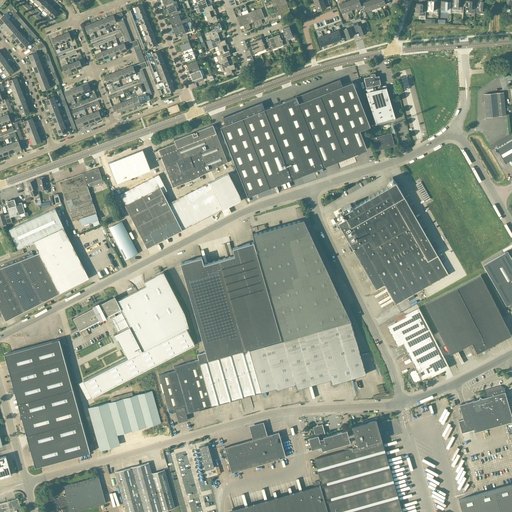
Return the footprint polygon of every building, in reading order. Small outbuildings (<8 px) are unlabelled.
[(37,11),(40,7),(43,10),(49,4),(44,0),(39,6),(35,10),(37,11)] [(175,5),(173,0),(161,0),(165,8),(175,5)] [(200,13),(204,11),(203,8),(208,6),(207,4),(212,2),(211,0),(210,0),(197,5),(200,13)] [(351,10),(356,8),(353,0),(350,0),(348,1),(351,10)] [(353,0),(356,8),(361,6),(358,0),(353,0)] [(366,12),(371,10),(367,0),(366,0),(366,2),(363,3),(366,12)] [(367,0),(371,10),(376,8),(372,0),(370,0),(369,0),(367,0)] [(372,0),(376,8),(381,7),(378,0),(372,0)] [(431,2),(427,2),(427,12),(433,12),(433,9),(437,9),(437,1),(431,0),(431,2)] [(461,0),(451,0),(451,9),(461,10),(461,0)] [(342,13),(347,12),(343,1),(341,2),(342,3),(338,4),(342,13)] [(347,12),(351,10),(348,1),(345,2),(345,1),(343,1),(347,12)] [(450,13),(451,3),(447,3),(447,1),(441,1),(441,10),(444,10),(444,13),(450,13)] [(475,1),(466,1),(465,10),(469,10),(468,13),(475,13),(475,1)] [(476,13),(482,14),(486,14),(486,2),(476,1),(476,13)] [(274,11),(275,14),(289,9),(286,3),(277,6),(278,10),(274,11)] [(325,5),(326,4),(326,3),(315,7),(317,12),(326,8),(325,5)] [(416,3),(416,12),(419,12),(419,15),(425,16),(426,6),(422,6),(422,4),(416,3)] [(43,10),(48,14),(53,9),(49,4),(43,10)] [(135,7),(137,13),(144,10),(142,4),(135,7)] [(179,14),(182,13),(180,10),(177,11),(175,5),(165,8),(169,18),(179,14)] [(204,11),(206,15),(216,12),(214,9),(212,5),(208,6),(203,8),(204,11)] [(261,8),(254,11),(260,24),(262,23),(261,19),(264,18),(261,8)] [(58,13),(53,9),(48,14),(52,19),(58,13)] [(291,15),(289,9),(275,14),(276,16),(280,15),(281,19),(291,15)] [(146,16),(144,10),(137,13),(139,19),(146,16)] [(257,25),(260,24),(254,11),(248,13),(252,22),(255,21),(257,25)] [(217,15),(216,12),(206,15),(209,23),(217,20),(216,15),(217,15)] [(249,24),(252,22),(248,13),(242,15),(247,29),(250,28),(249,24)] [(186,19),(181,21),(179,14),(169,18),(172,28),(182,24),(187,22),(186,19)] [(0,18),(0,23),(2,25),(8,20),(4,15),(0,18)] [(113,15),(108,17),(110,25),(116,23),(113,15)] [(245,30),(247,29),(242,15),(236,17),(240,27),(243,26),(245,30)] [(149,22),(146,16),(139,19),(141,24),(149,22)] [(105,27),(110,25),(108,17),(102,19),(105,27)] [(102,19),(96,22),(99,29),(105,27),(102,19)] [(2,25),(6,30),(12,24),(8,20),(2,25)] [(93,31),(99,29),(96,22),(91,24),(93,31)] [(151,27),(149,22),(141,24),(143,30),(151,27)] [(353,23),(356,32),(359,31),(360,35),(366,33),(363,24),(359,26),(357,22),(353,23)] [(210,26),(211,31),(213,34),(221,31),(222,31),(220,23),(210,26)] [(6,30),(10,35),(17,29),(12,24),(6,30)] [(88,34),(93,31),(91,24),(85,26),(88,34)] [(186,34),(182,24),(172,28),(176,37),(186,34)] [(293,27),(290,28),(289,26),(283,29),(285,33),(282,34),(284,40),(285,41),(288,40),(287,39),(293,37),(292,34),(295,33),(293,27)] [(353,26),(344,30),(347,38),(353,36),(352,34),(355,33),(353,26)] [(153,33),(151,27),(143,30),(145,36),(153,33)] [(10,35),(14,39),(21,34),(17,29),(10,35)] [(338,30),(333,32),(336,41),(342,39),(338,30)] [(207,32),(210,40),(224,34),(223,32),(221,33),(221,31),(213,34),(211,31),(207,32)] [(69,32),(63,34),(66,42),(72,40),(69,32)] [(331,43),(336,41),(333,32),(328,34),(331,43)] [(155,39),(153,33),(145,36),(148,41),(155,39)] [(14,39),(18,44),(25,39),(21,34),(14,39)] [(60,44),(66,42),(63,34),(57,37),(60,44)] [(213,48),(217,46),(216,43),(220,41),(220,39),(225,37),(224,34),(210,40),(213,48)] [(331,43),(328,34),(323,36),(326,44),(331,43)] [(286,45),(285,41),(284,40),(281,41),(279,35),(274,37),(277,47),(283,45),(283,46),(286,45)] [(326,44),(323,36),(318,38),(321,46),(326,44)] [(54,46),(60,44),(57,37),(51,39),(54,46)] [(192,51),(189,41),(187,37),(186,38),(181,39),(183,43),(179,45),(183,55),(192,51)] [(272,49),(277,47),(274,37),(268,39),(270,45),(267,46),(269,49),(269,52),(272,50),(272,49)] [(266,50),(269,49),(267,46),(266,42),(264,43),(262,38),(256,40),(260,51),(265,49),(266,50)] [(29,43),(25,39),(18,44),(23,49),(29,43)] [(157,45),(155,39),(148,41),(150,47),(157,45)] [(225,40),(220,41),(216,43),(217,46),(219,50),(228,47),(227,44),(226,44),(225,40)] [(256,40),(250,43),(252,48),(249,48),(252,55),(255,54),(254,53),(260,51),(256,40)] [(33,53),(28,55),(31,61),(39,58),(36,50),(45,47),(42,42),(31,49),(33,53)] [(124,43),(118,46),(121,53),(127,51),(127,50),(129,49),(127,44),(125,45),(124,43)] [(118,46),(113,48),(115,55),(121,53),(118,46)] [(219,50),(220,55),(221,58),(226,56),(230,55),(229,50),(230,50),(228,47),(219,50)] [(113,48),(107,50),(110,57),(115,55),(113,48)] [(107,50),(101,52),(104,59),(110,57),(107,50)] [(152,53),(154,59),(162,56),(159,50),(152,53)] [(196,61),(192,51),(183,55),(186,64),(196,61)] [(101,52),(95,54),(98,62),(104,59),(101,52)] [(228,61),(233,59),(232,56),(227,58),(226,56),(221,58),(220,55),(216,56),(219,64),(228,61)] [(154,59),(156,65),(164,62),(162,56),(154,59)] [(41,64),(39,58),(31,61),(33,67),(41,64)] [(80,60),(74,63),(77,70),(82,68),(80,60)] [(0,65),(0,67),(2,71),(10,66),(6,61),(0,65)] [(200,70),(196,61),(186,64),(190,74),(200,70)] [(229,65),(228,61),(219,64),(222,72),(226,70),(225,67),(229,65)] [(156,65),(159,70),(166,68),(164,62),(156,65)] [(74,63),(68,65),(71,72),(77,70),(74,63)] [(45,67),(42,67),(41,64),(33,67),(35,73),(43,70),(45,69),(45,67)] [(233,64),(229,65),(225,67),(226,70),(227,75),(237,71),(236,68),(235,68),(233,64)] [(65,74),(71,72),(68,65),(62,67),(65,74)] [(2,75),(4,73),(7,77),(14,71),(10,66),(2,71),(0,73),(2,75)] [(136,73),(135,71),(137,71),(135,66),(133,66),(127,68),(130,75),(136,73)] [(127,68),(121,70),(124,77),(130,75),(127,68)] [(159,70),(161,76),(168,73),(166,68),(159,70)] [(46,76),(43,70),(35,73),(37,79),(46,76)] [(118,80),(124,77),(121,70),(116,72),(118,80)] [(204,80),(203,80),(200,70),(190,74),(194,84),(202,81),(203,83),(205,82),(205,80),(204,80)] [(113,82),(118,80),(116,72),(110,74),(113,82)] [(161,76),(163,82),(170,79),(168,73),(161,76)] [(386,87),(381,89),(380,84),(381,84),(379,76),(375,77),(374,73),(370,74),(370,76),(364,78),(366,88),(365,90),(366,91),(377,123),(395,118),(386,87)] [(107,84),(110,83),(113,90),(110,91),(111,93),(116,91),(115,89),(113,82),(110,74),(104,77),(107,84)] [(48,82),(46,76),(37,79),(40,85),(48,82)] [(8,80),(10,86),(19,83),(16,77),(8,80)] [(163,82),(165,88),(173,85),(170,79),(163,82)] [(226,124),(220,126),(247,196),(366,149),(359,130),(370,127),(352,82),(342,86),(339,80),(264,109),(262,102),(223,117),(226,124)] [(50,88),(48,82),(40,85),(42,91),(50,88)] [(21,89),(19,83),(10,86),(13,92),(21,89)] [(88,83),(82,85),(85,93),(91,91),(88,83)] [(82,85),(76,87),(79,95),(85,93),(82,85)] [(173,85),(165,88),(167,93),(175,91),(173,85)] [(73,98),(79,95),(76,87),(70,89),(73,98)] [(13,92),(15,98),(23,95),(21,89),(13,92)] [(70,89),(64,92),(67,100),(73,98),(70,89)] [(403,89),(401,89),(410,138),(411,140),(422,138),(419,134),(420,130),(420,128),(418,129),(417,125),(414,125),(413,123),(412,116),(415,113),(418,113),(414,112),(415,109),(414,108),(417,107),(417,110),(418,110),(420,114),(417,94),(415,95),(413,101),(411,98),(409,97),(409,95),(407,95),(404,91),(403,89)] [(484,94),(486,117),(499,116),(500,131),(511,130),(511,114),(505,115),(503,92),(484,94)] [(144,94),(143,94),(142,93),(137,94),(138,96),(140,104),(146,102),(144,94)] [(15,98),(17,104),(25,101),(23,95),(15,98)] [(45,99),(48,106),(56,102),(54,96),(45,99)] [(138,96),(132,99),(135,106),(140,104),(138,96)] [(132,99),(126,101),(129,108),(135,106),(132,99)] [(17,104),(19,110),(28,107),(25,101),(17,104)] [(126,101),(121,103),(123,110),(129,108),(126,101)] [(58,108),(56,102),(48,106),(50,111),(58,108)] [(118,113),(123,110),(121,103),(115,105),(118,113)] [(177,104),(166,108),(168,113),(179,109),(177,104)] [(30,113),(28,107),(19,110),(22,116),(30,113)] [(60,114),(58,108),(50,111),(52,117),(60,114)] [(99,111),(92,113),(96,121),(102,119),(99,111)] [(90,124),(96,121),(92,113),(87,115),(90,124)] [(8,114),(2,116),(5,125),(11,122),(8,114)] [(52,117),(54,123),(62,120),(60,114),(52,117)] [(84,126),(90,124),(87,115),(81,118),(84,126)] [(24,121),(26,127),(34,124),(32,118),(24,121)] [(78,128),(84,126),(81,118),(75,120),(78,128)] [(54,123),(56,129),(65,126),(62,120),(54,123)] [(36,130),(34,124),(26,127),(28,133),(36,130)] [(174,140),(175,143),(158,150),(173,188),(194,179),(227,162),(213,125),(174,140)] [(67,132),(65,126),(56,129),(59,135),(67,132)] [(39,136),(36,130),(28,133),(31,139),(39,136)] [(395,146),(391,133),(373,138),(376,151),(395,146)] [(41,142),(39,136),(31,139),(33,145),(41,142)] [(511,159),(511,139),(496,148),(505,163),(511,159)] [(18,141),(12,143),(15,151),(21,149),(18,141)] [(12,143),(6,145),(9,154),(15,151),(12,143)] [(6,145),(0,148),(3,156),(9,154),(6,145)] [(143,149),(109,162),(117,183),(151,169),(143,149)] [(99,219),(88,187),(103,182),(98,168),(59,182),(72,221),(80,219),(82,225),(99,219)] [(158,174),(120,195),(121,198),(128,211),(132,220),(139,233),(147,248),(159,242),(190,226),(222,210),(228,207),(241,200),(228,173),(174,200),(168,203),(167,202),(163,193),(167,191),(158,174)] [(39,191),(48,189),(46,177),(37,179),(39,191)] [(448,274),(396,182),(395,182),(392,177),(388,180),(390,184),(391,184),(391,185),(352,207),(350,204),(341,209),(343,212),(343,213),(347,219),(338,224),(376,290),(384,285),(395,305),(448,274)] [(32,197),(37,195),(35,189),(37,188),(34,180),(26,183),(32,197)] [(424,201),(429,198),(421,181),(416,184),(424,201)] [(55,204),(61,202),(58,194),(53,195),(54,196),(49,197),(51,205),(55,204)] [(10,218),(10,217),(11,219),(17,218),(16,216),(25,213),(22,202),(16,204),(14,199),(6,201),(8,208),(7,208),(10,218)] [(0,309),(6,321),(78,283),(52,234),(64,228),(55,208),(9,229),(18,248),(33,241),(39,253),(28,257),(27,255),(4,264),(5,266),(0,268),(0,309)] [(197,354),(198,360),(174,367),(175,371),(159,375),(169,412),(171,413),(176,412),(179,422),(188,420),(185,410),(186,410),(187,411),(275,386),(276,389),(295,383),(296,388),(330,379),(332,383),(366,374),(350,320),(303,220),(252,234),(259,257),(258,257),(253,242),(232,248),(234,255),(204,264),(202,257),(180,263),(205,352),(197,354)] [(107,231),(110,230),(125,259),(138,253),(122,221),(109,228),(107,224),(104,226),(107,231)] [(511,259),(507,251),(483,265),(506,306),(511,302),(511,259)] [(114,297),(74,318),(80,329),(100,319),(100,320),(105,317),(105,316),(108,314),(117,331),(114,333),(117,339),(118,338),(128,358),(84,381),(92,397),(194,344),(186,328),(188,327),(184,313),(163,272),(144,282),(146,285),(116,301),(114,297)] [(511,335),(480,275),(424,304),(450,354),(472,343),(477,353),(511,335)] [(403,343),(415,367),(409,371),(408,374),(412,382),(416,384),(425,379),(425,377),(430,375),(431,377),(449,367),(418,308),(405,315),(406,317),(387,327),(397,346),(403,343)] [(4,354),(35,467),(90,452),(59,339),(4,354)] [(506,423),(507,423),(508,425),(511,423),(511,417),(504,389),(500,387),(485,391),(487,397),(482,398),(480,397),(478,399),(459,405),(460,408),(459,408),(459,410),(460,414),(461,415),(462,419),(458,421),(462,433),(473,429),(474,432),(506,423)] [(152,390),(89,408),(100,450),(110,448),(107,438),(161,423),(152,390)] [(402,511),(382,440),(377,424),(376,419),(352,426),(357,447),(314,459),(329,511),(402,511)] [(350,442),(346,430),(323,437),(322,432),(317,433),(318,435),(308,438),(311,449),(321,447),(322,450),(350,442)] [(280,437),(278,432),(224,447),(231,472),(285,457),(280,437)] [(199,447),(205,470),(214,468),(208,445),(205,445),(199,447)] [(0,457),(0,477),(11,475),(10,472),(11,472),(10,469),(9,469),(6,456),(0,457)] [(175,508),(164,470),(151,473),(149,463),(115,472),(125,511),(162,511),(175,508)] [(178,475),(171,475),(180,504),(182,505),(181,507),(182,511),(183,511),(185,510),(184,509),(184,508),(185,509),(188,508),(187,506),(189,502),(189,498),(191,495),(193,495),(195,492),(199,494),(197,497),(201,497),(200,495),(199,495),(201,491),(200,491),(200,488),(187,488),(184,486),(185,484),(183,484),(182,482),(178,479),(178,475)] [(73,511),(106,503),(98,476),(63,486),(66,495),(64,496),(63,495),(58,496),(58,498),(55,499),(52,498),(48,499),(46,501),(45,504),(46,508),(49,510),(52,511),(55,510),(57,507),(59,509),(61,509),(62,511),(73,511)] [(510,511),(511,483),(475,494),(458,499),(461,511),(510,511)] [(327,511),(321,487),(230,511),(327,511)] [(0,511),(20,511),(21,511),(18,499),(0,503),(0,511)]
